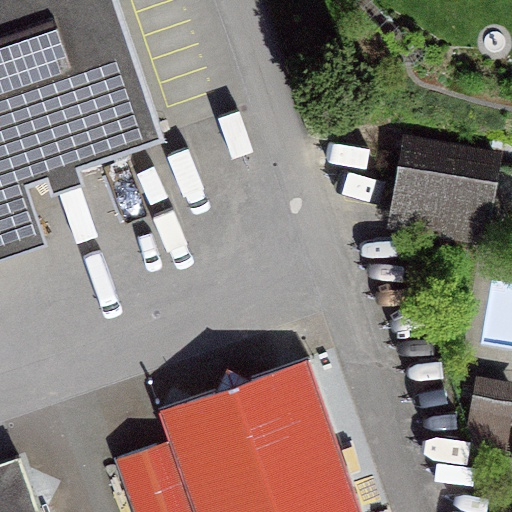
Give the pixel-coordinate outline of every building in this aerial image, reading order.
[(0,0),(0,261),(27,253),(10,204),(155,156),(102,0),(0,0)] [(511,153),(434,136),(416,216),(506,237),(511,211),(511,153)] [(360,511),(314,370),(149,423),(159,455),(114,469),(128,511),(360,511)] [(511,405),(476,398),(466,447),(504,455),(511,416),(511,405)] [(35,511),(21,470),(0,477),(0,511),(35,511)]
